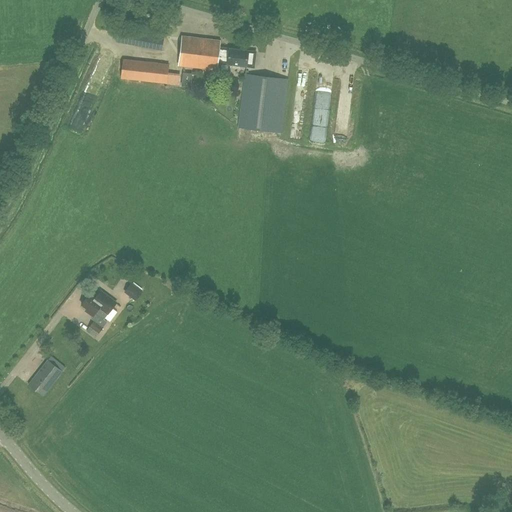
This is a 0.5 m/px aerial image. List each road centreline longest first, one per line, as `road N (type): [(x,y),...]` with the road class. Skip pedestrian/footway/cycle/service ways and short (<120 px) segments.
road 1 (unclassified): [(511,101),(168,0)]
road 2 (unclassified): [(0,207),(98,0)]
